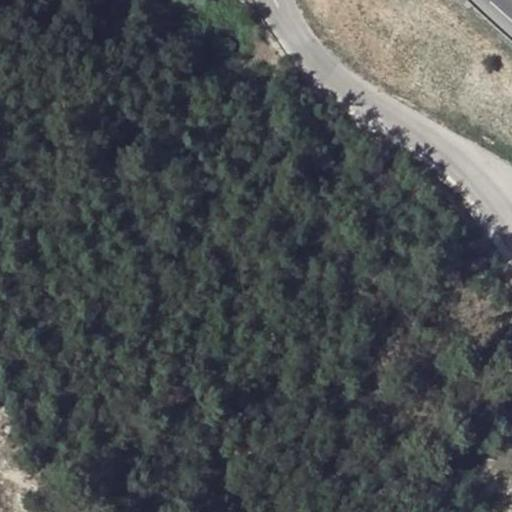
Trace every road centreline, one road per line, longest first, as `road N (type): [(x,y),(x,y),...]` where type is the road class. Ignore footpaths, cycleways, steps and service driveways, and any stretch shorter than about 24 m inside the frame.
road 1 (residential): [(407,121),(305,49),(281,0)]
road 2 (residential): [(511,232),(497,206),(407,121)]
road 3 (unclassified): [(407,121),(511,183)]
